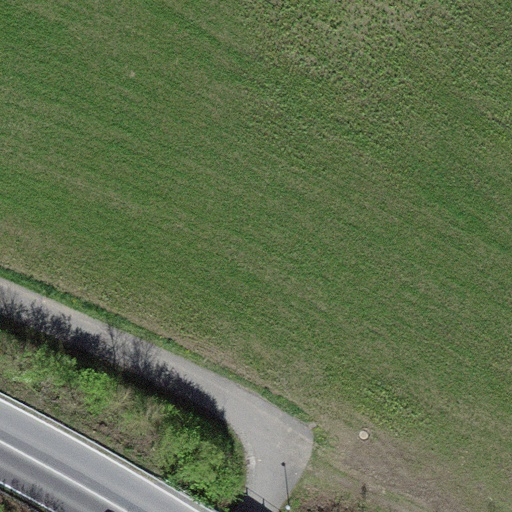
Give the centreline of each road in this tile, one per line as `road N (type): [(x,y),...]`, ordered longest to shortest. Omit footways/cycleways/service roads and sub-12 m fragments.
road 1 (track): [(254,511),(273,449),(256,418),(220,395),(0,303)]
road 2 (track): [(256,418),(435,511)]
road 3 (secondary): [(123,511),(0,441)]
